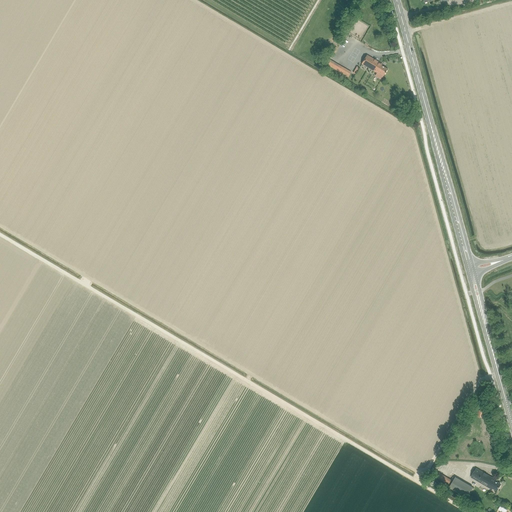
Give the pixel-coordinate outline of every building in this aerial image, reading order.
[(383,75),(387,69),(381,66),(382,65),(367,55),(361,64),(378,74),(379,73),(383,75)] [(339,72),(341,67),(331,61),(328,65),(339,72)] [(497,491),(500,485),(494,481),(495,480),(476,469),(471,477),(492,489),(493,488),(497,491)] [(435,478),(448,486),(451,480),(438,473),(435,478)] [(455,477),(453,480),(449,488),(467,498),(473,487),(455,477)]
